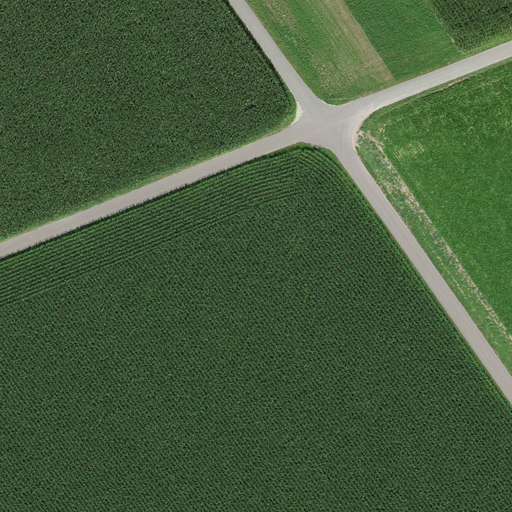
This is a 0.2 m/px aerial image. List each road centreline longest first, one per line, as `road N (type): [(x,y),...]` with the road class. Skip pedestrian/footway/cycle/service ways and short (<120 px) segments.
road 1 (track): [(0,261),(511,54)]
road 2 (unclassified): [(511,405),(225,0)]
